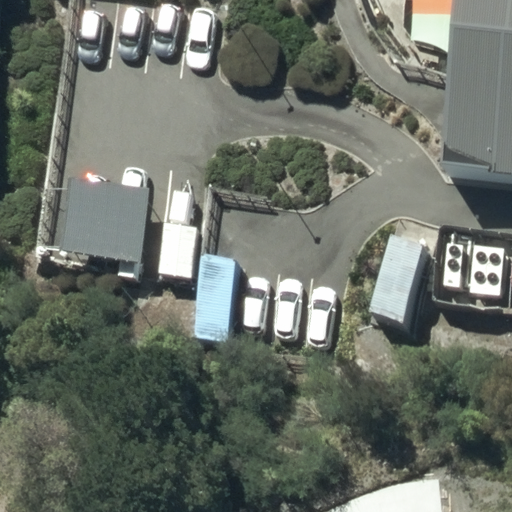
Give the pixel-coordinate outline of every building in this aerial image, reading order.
[(511,0),(463,0),(445,179),(511,185),(511,0)] [(149,213),(73,208),(68,273),(145,278),(149,213)] [(200,233),(166,231),(162,286),(196,288),(200,233)] [(429,263),(398,253),(376,327),(407,336),(429,263)] [(348,275),(313,272),(306,357),(341,360),(348,275)]
